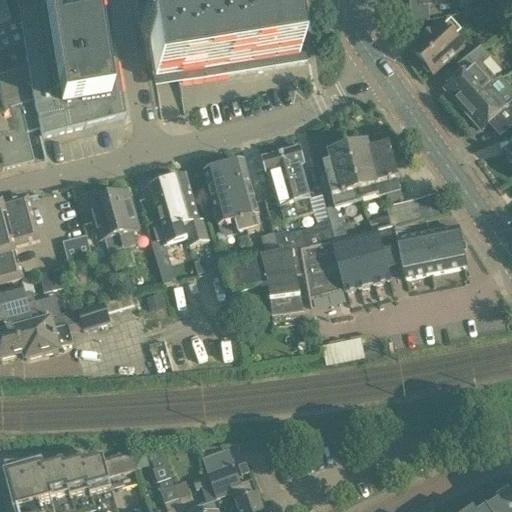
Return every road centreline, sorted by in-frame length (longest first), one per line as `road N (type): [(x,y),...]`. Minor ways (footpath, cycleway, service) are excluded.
road 1 (residential): [(146,156),(311,108),(380,71)]
road 2 (tertiary): [(511,258),(380,71)]
road 3 (residential): [(146,156),(122,0)]
road 4 (residential): [(0,191),(146,156)]
road 5 (residential): [(380,511),(511,447)]
